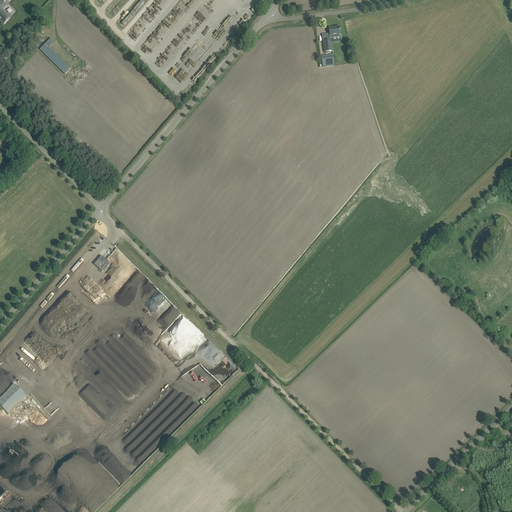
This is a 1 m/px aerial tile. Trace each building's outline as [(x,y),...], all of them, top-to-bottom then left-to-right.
[(0,21),(4,25),(9,19),(11,17),(3,10),(7,5),(4,2),(0,6),(0,5),(0,21)] [(329,28),(330,38),(340,37),(339,27),(335,28),(329,29),(329,28)] [(40,50),(47,57),(52,52),(49,48),(54,43),(51,40),(40,50)] [(330,41),(323,42),(325,52),(325,54),(329,53),(329,52),(332,51),(331,41),(330,41)] [(52,52),(47,57),(65,74),(70,69),(52,52)] [(333,56),(321,57),(323,67),(334,66),(333,56)] [(102,257),(94,265),(102,272),(109,263),(102,257)] [(226,364),(230,359),(223,354),(220,358),(226,364)] [(190,389),(197,397),(203,394),(202,397),(208,398),(207,394),(203,394),(202,393),(205,393),(207,391),(211,392),(214,389),(216,393),(216,386),(218,384),(217,382),(205,370),(203,371),(190,378),(187,377),(184,379),(184,380),(187,384),(190,389)] [(14,384),(0,397),(0,406),(8,415),(26,397),(14,384)] [(40,416),(28,422),(30,425),(42,418),(40,416)]
